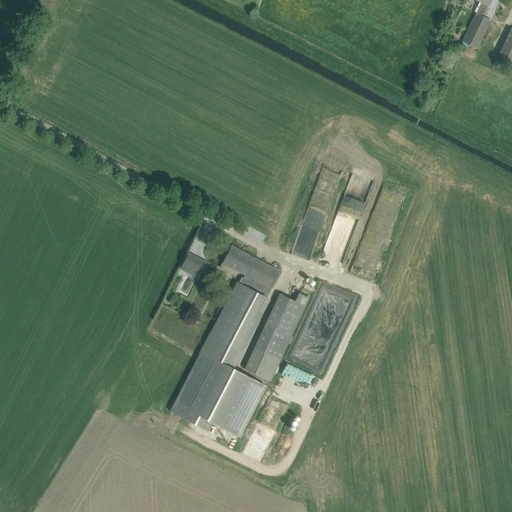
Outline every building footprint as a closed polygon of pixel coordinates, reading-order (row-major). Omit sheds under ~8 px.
[(478,49),(487,30),(491,21),(483,17),(488,5),(489,6),(491,0),(476,0),(481,2),(476,13),(475,13),(461,41),(478,49)] [(511,67),(511,32),(510,31),(496,60),(511,67)] [(272,288),(276,281),(280,272),(231,246),(223,263),(272,288)] [(190,252),(180,268),(199,279),(208,263),(190,252)] [(201,354),(169,416),(208,436),(212,428),(240,442),(267,389),(234,372),(270,303),(237,286),(201,354)] [(271,381),(281,359),(305,306),(280,294),(256,347),(245,370),(271,381)]
